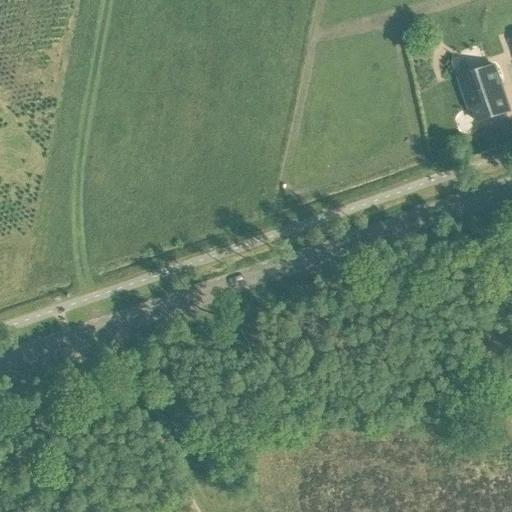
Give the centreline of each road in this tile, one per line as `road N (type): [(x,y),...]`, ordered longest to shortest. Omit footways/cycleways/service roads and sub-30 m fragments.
road 1 (tertiary): [(0,361),(511,188)]
road 2 (track): [(86,396),(153,425),(175,450),(203,511)]
